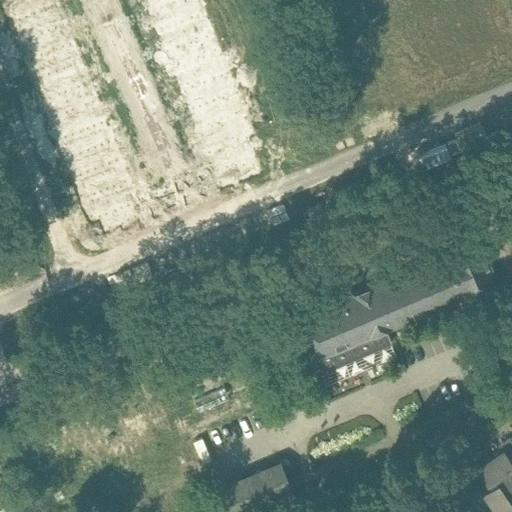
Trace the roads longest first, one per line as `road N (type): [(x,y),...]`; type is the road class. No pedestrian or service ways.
road 1 (unclassified): [(1,396),(511,182)]
road 2 (residential): [(73,275),(511,93)]
road 3 (residential): [(0,83),(73,275)]
